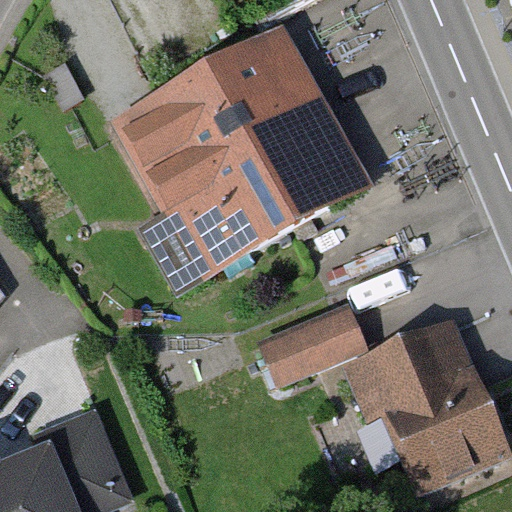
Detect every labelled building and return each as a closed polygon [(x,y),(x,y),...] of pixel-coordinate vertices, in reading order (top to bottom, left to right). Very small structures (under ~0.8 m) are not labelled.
[(360,204),(282,51),(123,133),(202,285),(360,204)] [(281,389),(368,351),(349,308),(262,346),(281,389)] [(511,464),(511,462),(456,320),(345,363),(368,422),(390,414),(423,499),(511,464)] [(138,511),(98,415),(50,435),(81,511),(138,511)] [(0,477),(0,511),(77,511),(54,455),(0,477)]
